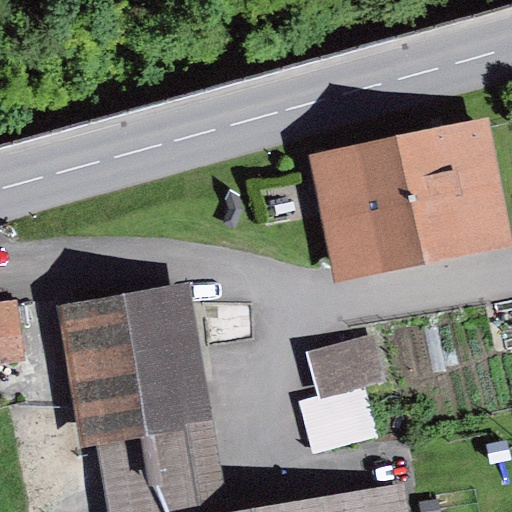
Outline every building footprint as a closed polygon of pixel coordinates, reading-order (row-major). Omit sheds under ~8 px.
[(511,236),(492,130),(405,147),(428,272),(511,256),(511,236)] [(428,272),(405,147),(313,164),(337,289),(428,272)] [(312,170),(261,181),(269,216),(320,205),(312,170)] [(229,511),(194,294),(59,316),(82,455),(104,451),(113,511),(409,511),(407,491),(277,511),(229,511)] [(22,309),(0,311),(0,369),(28,366),(22,309)] [(374,337),(308,356),(319,398),(300,404),(315,457),(380,438),(366,389),(386,383),(374,337)]
